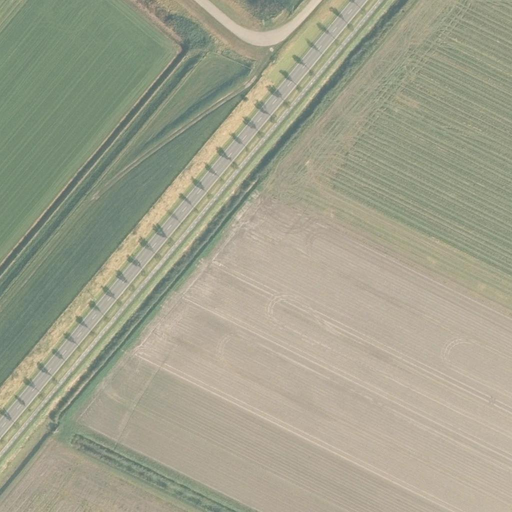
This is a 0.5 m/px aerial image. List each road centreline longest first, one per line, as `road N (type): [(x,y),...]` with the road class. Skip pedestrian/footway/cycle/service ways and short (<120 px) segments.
road 1 (primary): [(0,429),(359,0)]
road 2 (track): [(281,34),(258,73),(92,201),(0,311)]
road 3 (unclassified): [(317,0),(289,29),(264,38),(237,29),(201,0)]
